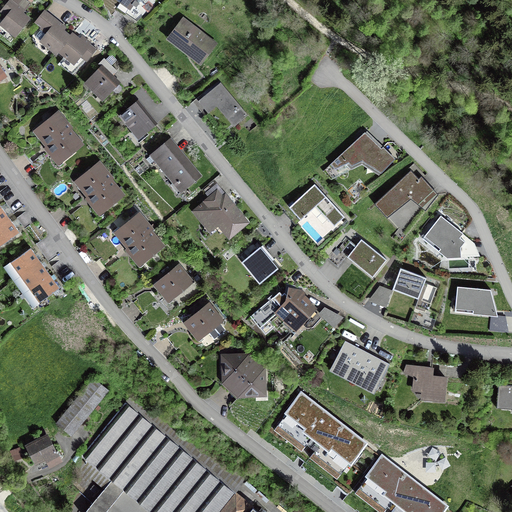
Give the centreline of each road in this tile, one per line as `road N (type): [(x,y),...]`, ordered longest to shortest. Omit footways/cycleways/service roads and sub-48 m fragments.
road 1 (residential): [(67,0),(114,36),(320,283),(401,335),(511,354)]
road 2 (residential): [(337,511),(191,399),(102,298),(0,158)]
road 3 (residential): [(511,300),(467,205),(324,69)]
road 4 (track): [(511,105),(336,38)]
